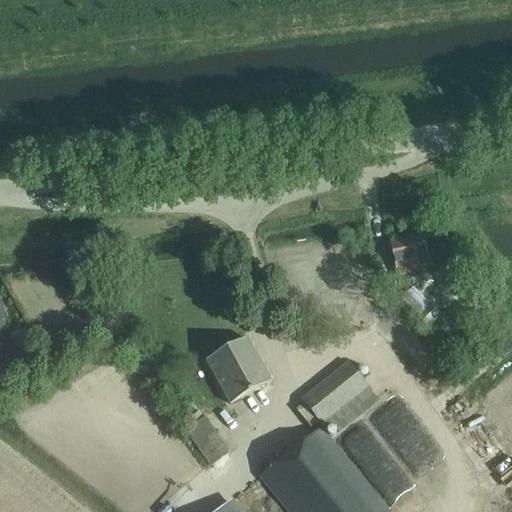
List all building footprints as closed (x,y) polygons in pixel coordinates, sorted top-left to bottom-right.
[(426,248),(423,236),(389,243),(396,275),(430,268),(432,275),(452,271),(446,244),(426,248)] [(449,290),(470,275),(466,269),(452,278),(448,277),(445,279),(444,282),(449,290)] [(414,317),(427,306),(411,288),(399,300),(414,317)] [(115,291),(99,295),(104,309),(119,305),(115,291)] [(0,330),(9,327),(0,301),(0,330)] [(17,350),(31,344),(25,328),(10,334),(17,350)] [(230,404),(252,392),(270,382),(246,339),(206,361),(230,404)] [(330,439),(378,401),(349,363),(301,401),(330,439)] [(203,418),(186,430),(197,445),(214,433),(203,418)] [(289,511),(384,511),(318,430),(261,477),(289,511)] [(238,477),(257,462),(241,443),(223,458),(238,477)] [(237,511),(229,502),(216,511),(237,511)]
